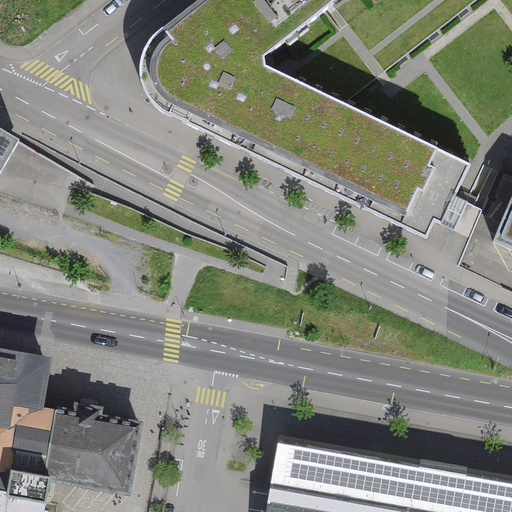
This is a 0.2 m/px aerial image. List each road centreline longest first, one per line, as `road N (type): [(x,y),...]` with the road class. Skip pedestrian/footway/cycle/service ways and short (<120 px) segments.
road 1 (secondary): [(453,311),(18,94)]
road 2 (secondary): [(213,347),(511,405)]
road 3 (secondary): [(0,306),(213,347)]
road 4 (track): [(0,224),(116,262),(130,286),(121,329)]
road 5 (residential): [(213,347),(184,511)]
road 6 (residential): [(145,0),(18,94)]
